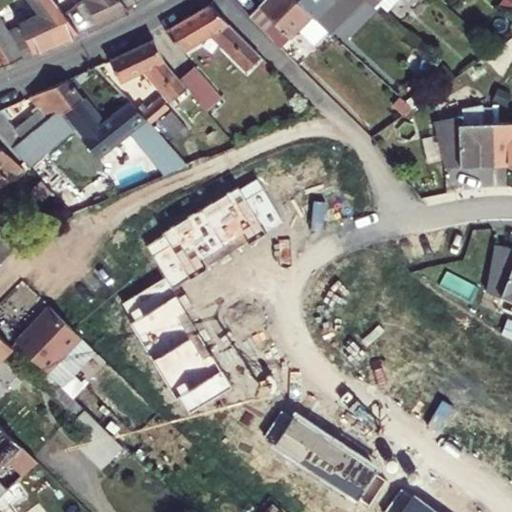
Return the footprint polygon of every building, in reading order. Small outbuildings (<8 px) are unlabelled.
[(54,0),(31,0),(41,13),(7,27),(24,56),(79,33),(64,14),(54,0)] [(128,8),(121,0),(86,0),(88,1),(100,23),(129,10),(128,8)] [(282,46),(315,13),(300,0),(263,0),(250,14),(282,46)] [(300,0),(315,13),(334,32),(364,0),(300,0)] [(250,45),(211,6),(167,31),(184,51),(211,36),(247,71),(255,62),(261,56),(250,45)] [(7,27),(0,16),(0,66),(24,56),(7,27)] [(195,97),(180,79),(165,61),(154,38),(138,46),(110,59),(121,82),(146,71),(172,101),(182,92),(189,101),(195,97)] [(266,61),(261,56),(255,62),(260,67),(266,61)] [(180,79),(195,97),(208,112),(222,99),(195,66),(180,79)] [(58,110),(62,114),(84,99),(69,79),(30,97),(39,109),(16,128),(0,111),(0,131),(13,146),(58,110)] [(158,97),(141,112),(147,119),(153,125),(169,110),(158,97)] [(102,123),(84,99),(62,114),(74,128),(99,158),(130,133),(147,119),(141,112),(129,101),(102,123)] [(58,110),(13,146),(30,166),(74,128),(62,114),(58,110)] [(172,110),(161,120),(181,143),(192,133),(172,110)] [(494,165),(493,124),(463,126),(459,126),(459,115),(434,122),(444,169),(461,169),(461,166),(494,165)] [(153,125),(147,119),(130,133),(169,174),(191,164),(153,125)] [(511,123),(493,124),(494,165),(511,164),(511,123)] [(0,168),(2,166),(11,175),(14,172),(17,175),(23,168),(0,146),(0,168)] [(250,239),(344,198),(322,147),(303,155),(297,168),(252,187),(246,199),(240,196),(200,213),(202,219),(169,281),(157,275),(148,293),(188,314),(204,307),(224,270),(238,263),(250,239)] [(0,215),(0,235),(15,249),(25,238),(0,215)] [(0,264),(15,249),(0,235),(0,264)] [(511,301),(511,247),(494,244),(485,291),(511,301)] [(54,307),(51,305),(15,342),(29,355),(47,373),(82,337),(54,307)] [(465,430),(488,436),(511,398),(511,381),(499,373),(493,382),(479,372),(440,362),(444,348),(413,329),(417,315),(394,309),(362,358),(374,365),(408,375),(404,389),(413,391),(442,410),(447,403),(469,417),(465,430)] [(13,349),(0,337),(0,376),(13,390),(23,381),(17,376),(18,373),(3,359),(13,349)] [(47,373),(29,355),(20,365),(46,390),(48,387),(86,424),(93,416),(47,373)] [(261,467),(311,478),(338,510),(345,511),(383,511),(398,490),(382,471),(374,478),(355,466),(358,453),(340,449),(324,430),(314,437),(296,426),(299,411),(276,407),(248,452),(261,467)] [(0,468),(10,459),(24,475),(38,461),(0,424),(0,468)] [(123,451),(95,426),(76,447),(103,472),(123,451)] [(8,490),(16,483),(8,475),(0,482),(8,490)] [(8,490),(0,497),(0,511),(14,511),(10,505),(25,489),(19,480),(16,483),(8,490)]
